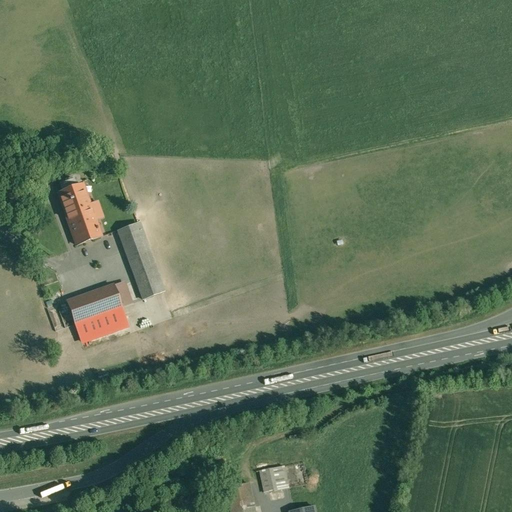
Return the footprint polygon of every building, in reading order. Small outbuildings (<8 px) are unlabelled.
[(101,237),(82,185),(58,193),(77,246),(101,237)] [(138,224),(118,231),(143,300),(163,293),(138,224)] [(113,286),(67,302),(80,338),(126,321),(113,286)] [(280,457),(253,463),(255,473),(260,472),(265,493),(289,488),(284,467),(282,467),(280,457)] [(255,511),(249,484),(226,489),(231,511),(255,511)]
